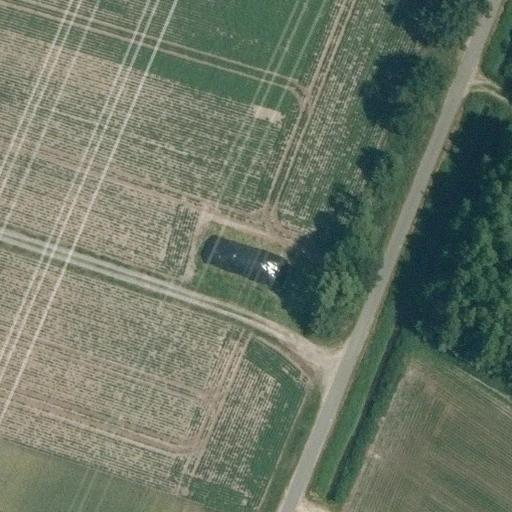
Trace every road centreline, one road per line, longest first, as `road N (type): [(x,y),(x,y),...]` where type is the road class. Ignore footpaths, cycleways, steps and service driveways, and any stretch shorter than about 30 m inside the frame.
road 1 (unclassified): [(492,0),(282,511)]
road 2 (track): [(346,350),(0,239)]
